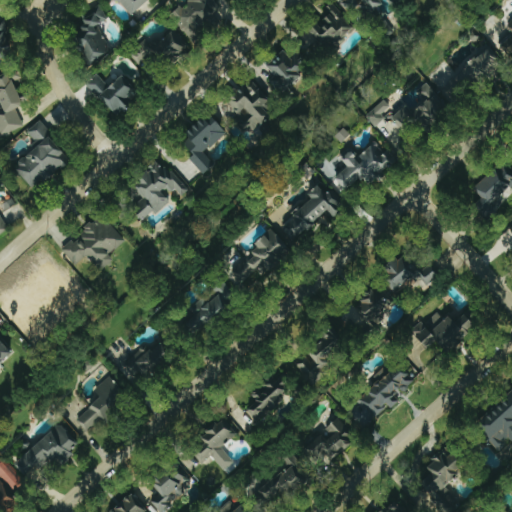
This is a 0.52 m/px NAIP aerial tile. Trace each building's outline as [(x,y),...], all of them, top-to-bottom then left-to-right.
[(153,0),(152,0),(119,0),(133,16),(153,0)] [(209,6),(214,1),(213,0),(189,0),(194,6),(186,12),(192,20),(189,22),(200,37),(221,22),(209,6)] [(354,0),(345,3),(350,20),(388,9),(386,2),(392,0),(354,0)] [(355,28),(334,3),(325,11),(329,17),(311,32),(327,52),(355,28)] [(109,20),(105,10),(75,24),(93,62),(112,53),(99,25),(109,20)] [(0,65),(12,64),(5,21),(0,21),(0,65)] [(283,94),(312,67),(301,54),(295,60),(287,51),(269,66),(278,76),(272,81),(283,94)] [(504,69),(493,52),(439,86),(450,104),(504,69)] [(18,108),(32,103),(29,96),(22,98),(12,74),(0,78),(0,106),(2,112),(0,113),(0,137),(25,128),(18,108)] [(111,88),(98,74),(87,83),(118,116),(141,95),(123,76),(111,88)] [(394,118),(408,135),(421,124),(428,132),(453,112),(426,80),(402,100),(407,106),(394,118)] [(280,110),(256,81),(229,104),(253,133),(280,110)] [(376,127),(386,119),(382,114),(391,107),(386,101),(367,115),(376,127)] [(191,159),(206,175),(217,165),(206,153),(229,132),(212,114),(183,141),(195,155),(191,159)] [(16,167),(35,190),(72,161),(41,122),(27,133),(39,148),(16,167)] [(344,129),(337,137),(344,144),(352,136),(344,129)] [(347,191),(364,178),(371,187),(400,164),(381,140),(358,158),(351,148),(341,156),(350,168),(337,178),(347,191)] [(136,187),(145,198),(134,208),(146,222),(171,201),(166,196),(174,189),(182,198),(191,192),(165,162),(136,187)] [(511,187),(511,175),(507,181),(493,170),(476,191),(484,197),(475,208),(487,218),(511,187)] [(328,210),(336,218),(346,208),(320,185),(310,195),(312,197),(282,229),(298,243),(328,210)] [(0,235),(10,229),(0,212),(0,235)] [(126,243),(106,215),(83,231),(86,235),(63,251),(75,267),(91,256),(102,272),(116,262),(110,254),(126,243)] [(293,254),(279,234),(231,266),(245,286),(293,254)] [(420,275),(428,285),(438,278),(425,258),(416,264),(410,255),(388,271),(400,289),(420,275)] [(241,305),(226,284),(192,308),(197,316),(185,325),(194,338),(241,305)] [(372,322),(394,303),(382,288),(341,324),(352,337),(360,331),(368,341),(380,330),(372,322)] [(430,350),(439,341),(451,353),(479,327),(467,314),(457,323),(451,317),(446,321),(436,311),(413,332),(430,350)] [(0,365),(14,356),(0,334),(0,365)] [(347,351),(338,338),(321,350),(330,362),(325,365),(322,362),(317,365),(316,363),(310,367),(306,362),(300,367),(312,384),(321,378),(317,372),(347,351)] [(139,383),(152,373),(156,379),(176,364),(162,345),(148,355),(144,350),(125,364),(139,383)] [(377,385),(351,415),(367,429),(388,405),(393,409),(402,399),(401,398),(416,380),(392,359),(373,381),(377,385)] [(255,398),(258,401),(247,412),(260,424),(292,389),(276,375),(255,398)] [(102,398),(79,419),(92,434),(131,398),(111,376),(95,391),(102,398)] [(307,449),(319,464),(329,456),(334,461),(358,440),(340,418),(327,429),(328,431),(307,449)] [(225,471),(235,463),(223,447),(240,434),(229,419),(190,449),(202,465),(213,456),(225,471)] [(61,459),(64,462),(81,447),(62,425),(17,464),(33,483),(61,459)] [(467,470),(451,447),(427,465),(434,475),(423,482),(444,511),(452,511),(461,505),(446,485),(467,470)] [(258,489),(268,506),(310,482),(294,454),(284,459),(291,470),(258,489)] [(0,464),(0,504),(25,482),(5,460),(0,464)] [(173,480),(170,477),(157,489),(162,495),(152,503),(160,511),(164,511),(196,483),(184,470),(173,480)] [(148,511),(133,495),(113,511),(148,511)] [(415,511),(401,496),(382,511),(415,511)] [(248,511),(242,505),(238,508),(232,500),(221,509),(223,511),(248,511)]
